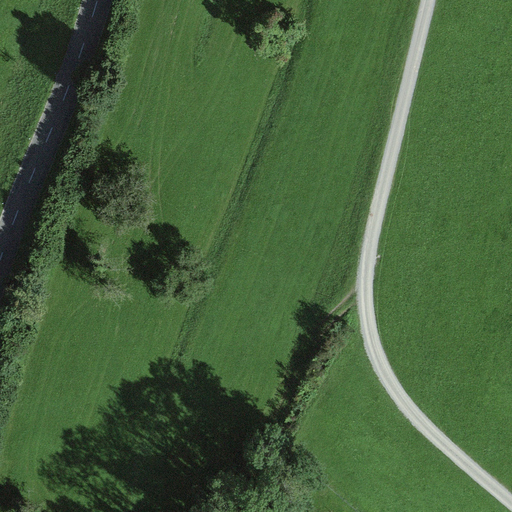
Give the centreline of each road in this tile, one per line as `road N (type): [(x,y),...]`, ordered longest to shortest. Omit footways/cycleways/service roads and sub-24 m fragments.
road 1 (track): [(432,0),(375,236),(365,324),(379,367),(417,422),(511,496)]
road 2 (tertiary): [(0,263),(98,0)]
